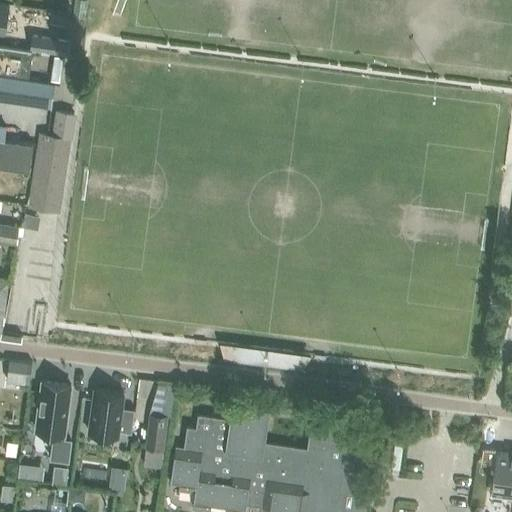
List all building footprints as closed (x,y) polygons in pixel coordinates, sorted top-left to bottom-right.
[(0,32),(5,33),(9,4),(0,2),(0,32)] [(50,14),(49,24),(63,26),(65,16),(50,14)] [(29,48),(64,53),(66,39),(31,34),(29,48)] [(0,73),(28,77),(32,51),(31,50),(31,49),(0,44),(0,73)] [(54,53),(50,79),(59,80),(62,55),(54,53)] [(16,102),(19,77),(7,76),(4,100),(16,102)] [(27,103),(31,79),(19,77),(16,102),(27,103)] [(39,105),(43,81),(31,79),(27,103),(39,105)] [(43,81),(39,105),(52,107),(55,82),(43,81)] [(70,137),(74,113),(59,110),(55,135),(41,133),(30,204),(58,208),(69,137),(70,137)] [(0,166),(29,170),(33,142),(0,138),(0,166)] [(0,240),(17,242),(20,225),(0,222),(0,240)] [(22,335),(2,333),(1,339),(21,342),(22,335)] [(38,384),(41,363),(9,358),(6,379),(38,384)] [(71,383),(42,379),(34,430),(53,433),(50,458),(68,460),(70,440),(64,439),(71,383)] [(125,393),(94,388),(88,433),(119,437),(120,430),(131,432),(134,409),(123,407),(125,393)] [(263,440),(268,407),(234,402),(232,418),(198,413),(195,435),(186,434),(184,447),(176,446),(171,479),(180,480),(179,487),(195,489),(193,506),(210,508),(212,501),(228,503),(227,511),(235,511),(245,511),(246,503),(262,506),(262,505),(270,506),(274,511),(353,511),(354,508),(338,506),(340,489),(356,491),(365,431),(330,426),(329,431),(310,428),(307,447),(263,440)] [(164,449),(168,414),(150,412),(146,447),(164,449)] [(8,443),(6,454),(14,455),(15,444),(8,443)] [(492,494),(511,496),(511,451),(497,449),(491,492),(492,494)] [(20,463),(18,477),(28,478),(30,464),(20,463)] [(54,466),(52,483),(66,485),(68,468),(54,466)]
